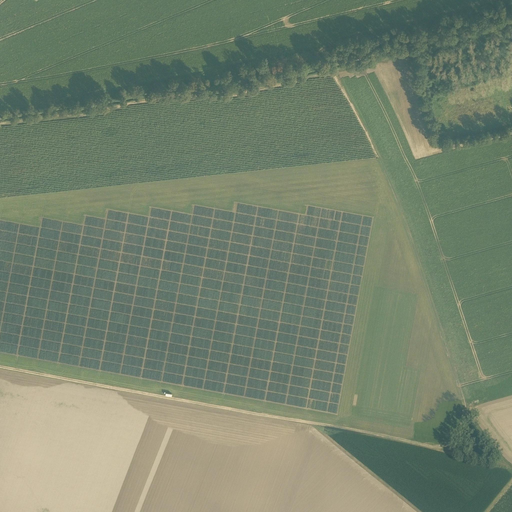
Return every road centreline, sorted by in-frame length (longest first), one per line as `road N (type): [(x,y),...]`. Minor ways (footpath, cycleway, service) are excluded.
road 1 (track): [(444,449),(0,365)]
road 2 (track): [(444,449),(467,413),(442,337),(445,312),(371,128),(328,65)]
road 3 (track): [(318,423),(422,511)]
